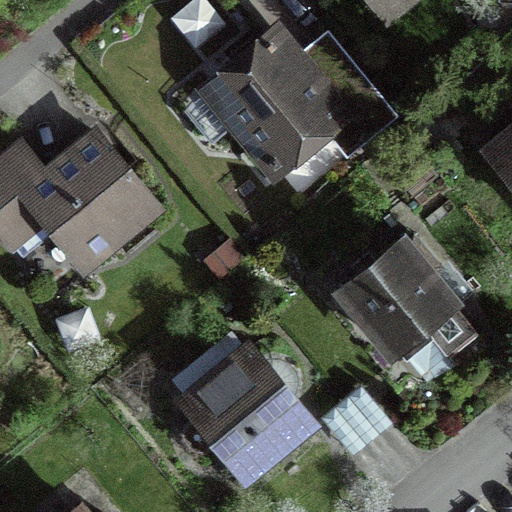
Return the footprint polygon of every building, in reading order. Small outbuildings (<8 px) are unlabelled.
[(188,0),(171,14),(195,45),(226,21),(209,0),(188,0)] [(369,0),(386,20),(411,0),(369,0)] [(349,154),(399,116),(328,23),(303,42),(282,16),(194,83),(201,92),(176,110),(203,146),(231,125),(272,178),(332,132),(349,154)] [(511,107),(478,135),(511,178),(511,107)] [(85,267),(166,203),(96,116),(44,157),(23,130),(0,148),(0,232),(11,247),(15,244),(24,254),(40,241),(65,273),(80,261),(85,267)] [(460,303),(474,291),(445,254),(437,260),(406,222),(333,280),(392,355),(397,351),(401,357),(407,352),(429,379),(452,361),(446,354),(480,328),(460,303)] [(230,236),(203,257),(219,277),(246,256),(230,236)] [(102,335),(90,302),(55,315),(66,347),(102,335)] [(174,390),(245,478),(322,417),(251,329),(241,336),(233,326),(172,376),(180,386),(174,390)] [(393,419),(362,381),(344,395),(321,413),(352,452),(363,443),(383,428),(393,419)] [(99,511),(82,490),(54,511),(99,511)]
